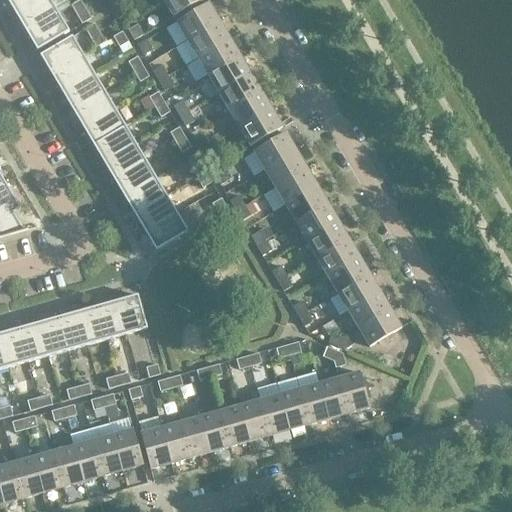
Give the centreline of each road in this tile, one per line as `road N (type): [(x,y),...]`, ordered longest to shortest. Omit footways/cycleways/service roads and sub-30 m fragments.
road 1 (residential): [(478,430),(492,412),(489,389),(260,0)]
road 2 (residential): [(196,511),(478,430)]
road 3 (residential): [(0,106),(77,236),(63,260),(0,277)]
